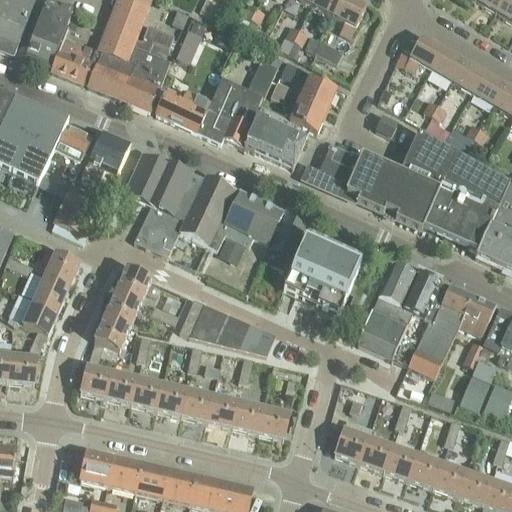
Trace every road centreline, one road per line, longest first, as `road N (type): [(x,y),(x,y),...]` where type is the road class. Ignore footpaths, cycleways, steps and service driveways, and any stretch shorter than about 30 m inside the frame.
road 1 (residential): [(511,304),(297,199),(0,82)]
road 2 (residential): [(290,479),(336,347),(110,254)]
road 3 (residential): [(290,479),(219,457),(51,429)]
road 4 (residential): [(51,429),(74,327),(110,254)]
road 5 (residential): [(342,136),(405,7)]
road 6 (residential): [(405,7),(426,31),(511,78)]
road 7 (unknown): [(0,201),(110,254)]
